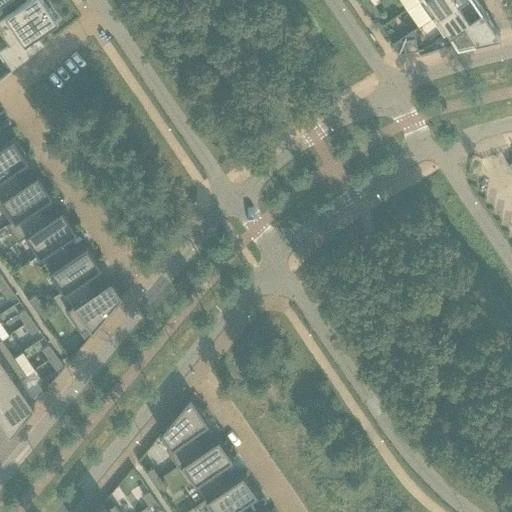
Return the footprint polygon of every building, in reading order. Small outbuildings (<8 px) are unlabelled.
[(7,45),(0,49),(0,52),(6,62),(6,63),(10,69),(12,71),(45,45),(38,35),(37,33),(44,28),(45,30),(47,29),(58,21),(43,0),(27,0),(5,15),(5,16),(6,17),(7,17),(19,36),(17,37),(17,38),(7,45)] [(362,0),(369,9),(374,5),(370,0),(362,0)] [(431,18),(457,0),(419,0),(420,0),(431,18)] [(443,35),(450,30),(483,8),(477,0),(457,0),(431,18),(443,35)] [(375,19),(381,15),(374,5),(369,9),(375,19)] [(500,32),(495,25),(483,8),(450,30),(459,43),(500,32)] [(402,40),(415,37),(413,29),(401,37),(402,40)] [(401,37),(392,43),(396,50),(397,51),(398,51),(399,52),(400,52),(401,53),(402,53),(403,53),(404,53),(405,52),(402,40),(401,37)] [(405,52),(418,50),(415,37),(402,40),(405,52)] [(12,170),(28,159),(14,137),(0,146),(0,178),(12,170)] [(36,205),(53,194),(38,173),(22,184),(12,170),(0,178),(0,197),(0,199),(0,198),(0,206),(10,221),(6,224),(7,225),(36,206),(36,205)] [(61,241),(77,230),(62,208),(46,220),(36,205),(36,206),(7,225),(18,241),(26,236),(40,256),(61,241)] [(85,277),(102,266),(87,244),(71,255),(61,241),(40,256),(64,291),(85,277)] [(85,277),(64,291),(73,306),(66,311),(80,332),(86,340),(92,333),(120,299),(122,296),(111,280),(95,291),(85,277)] [(7,298),(14,293),(7,283),(0,288),(7,298)] [(35,310),(42,305),(35,295),(28,300),(35,310)] [(42,305),(35,310),(42,320),(49,315),(42,305)] [(25,324),(31,319),(24,309),(18,314),(25,324)] [(31,319),(25,324),(32,334),(38,329),(36,326),(31,319)] [(0,339),(0,366),(14,357),(2,338),(0,339)] [(49,359),(56,355),(49,345),(42,349),(49,359)] [(56,355),(49,359),(56,369),(63,365),(59,360),(56,355)] [(0,393),(19,381),(27,375),(14,357),(0,366),(0,393)] [(0,418),(10,433),(34,403),(19,381),(0,393),(0,418)] [(177,465),(202,448),(192,433),(209,423),(190,396),(160,432),(170,446),(166,449),(177,465)] [(205,498),(226,483),(217,469),(233,458),(218,437),(202,448),(177,465),(178,467),(182,464),(205,498)] [(153,483),(160,478),(153,468),(146,473),(153,483)] [(214,511),(245,511),(241,505),(257,494),(243,472),(226,483),(205,498),(214,511)] [(153,483),(160,493),(166,488),(160,478),(153,483)] [(156,502),(149,491),(142,496),(149,506),(156,502)] [(120,511),(115,504),(107,509),(102,503),(94,511),(120,511)]
